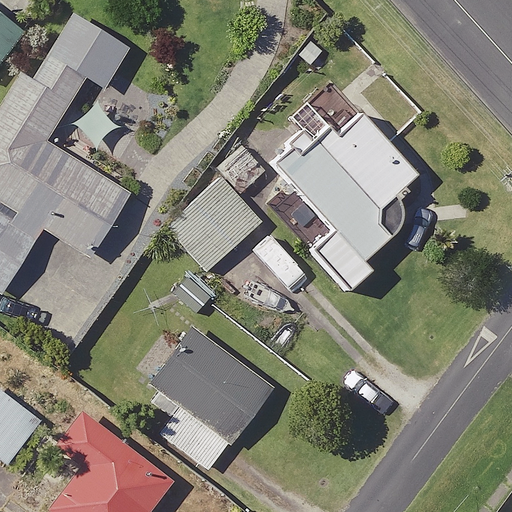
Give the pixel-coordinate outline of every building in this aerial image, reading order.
[(68,8),(27,76),(65,99),(79,75),(101,89),(128,44),(68,8)] [(0,54),(21,27),(0,11),(0,54)] [(27,76),(15,70),(0,94),(0,201),(38,225),(89,255),(129,188),(44,136),(65,99),(27,76)] [(282,150),(271,160),(328,223),(357,254),(380,234),(369,222),(371,208),(412,170),(358,111),(327,139),(319,131),(290,158),(282,150)] [(259,220),(218,175),(163,223),(203,269),(259,220)] [(0,286),(38,225),(0,201),(0,286)] [(357,254),(328,223),(303,246),(341,289),(367,265),(357,254)] [(269,385),(187,324),(144,381),(175,404),(226,442),(269,385)] [(38,419),(0,390),(0,459),(4,462),(38,419)] [(206,469),(226,442),(175,404),(154,431),(206,469)] [(143,511),(170,477),(76,406),(48,441),(75,461),(41,505),(49,511),(143,511)]
